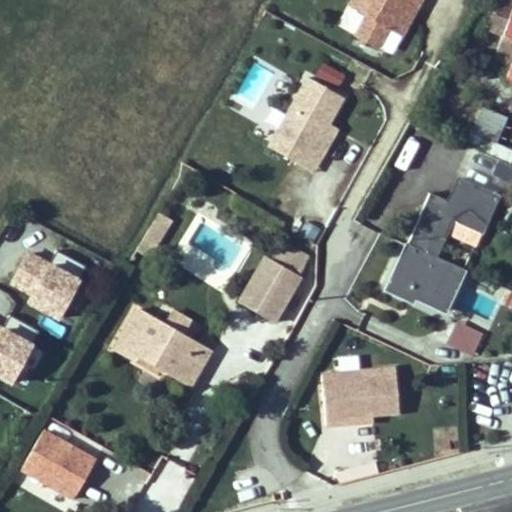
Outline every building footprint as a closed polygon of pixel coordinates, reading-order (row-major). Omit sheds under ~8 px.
[(347,0),(334,29),(395,58),(422,0),(347,0)] [(511,15),(499,49),(511,54),(511,66),(508,77),(511,78),(511,15)] [(319,64),(313,77),(337,89),(344,75),(319,64)] [(298,78),(266,153),(315,175),(335,129),(332,127),(344,98),(298,78)] [(480,108),(470,131),(495,142),(505,119),(480,108)] [(461,141),(439,130),(433,140),(456,151),(461,141)] [(511,151),(487,141),(483,153),(511,165),(511,151)] [(497,198),(460,181),(449,204),(431,196),(388,287),(407,296),(410,293),(444,309),(463,272),(461,272),(436,260),(461,225),(481,233),(497,198)] [(153,250),(169,222),(158,215),(141,243),(153,250)] [(150,257),(153,250),(141,243),(138,249),(150,257)] [(2,294),(55,326),(80,283),(26,252),(2,294)] [(265,258),(242,299),(241,301),(275,321),(300,279),(265,258)] [(138,311),(117,348),(150,366),(153,362),(161,366),(190,385),(209,353),(138,311)] [(444,346),(471,357),(482,333),(455,322),(444,346)] [(153,362),(150,366),(158,372),(161,366),(153,362)] [(395,370),(319,371),(320,425),(396,423),(395,370)] [(48,419),(12,479),(66,511),(101,451),(48,419)] [(135,511),(175,511),(193,473),(158,458),(135,511)]
